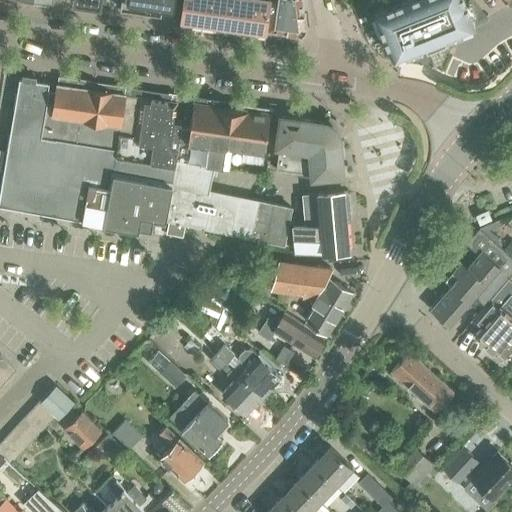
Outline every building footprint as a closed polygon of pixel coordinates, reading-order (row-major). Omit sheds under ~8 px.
[(174,10),(174,0),(120,0),(120,9),(161,15),(162,8),(174,10)] [(184,0),(182,18),(227,24),(267,30),(270,0),(184,0)] [(270,0),(267,30),(295,33),(299,34),(305,27),(305,23),(301,0),(270,0)] [(465,0),(395,0),(374,9),(393,57),(424,44),(427,50),(446,42),(444,36),(475,23),(465,0)] [(15,108),(0,202),(0,204),(8,206),(16,207),(147,229),(153,230),(155,220),(168,222),(185,225),(191,227),(199,228),(208,230),(295,246),(294,225),(294,217),(291,215),(293,207),(210,191),(215,165),(177,159),(182,124),(174,123),(177,101),(125,94),(117,148),(56,138),(56,140),(41,137),(43,122),(44,122),(48,92),(49,83),(34,81),(19,79),(15,108)] [(43,122),(41,137),(56,140),(56,138),(117,148),(125,94),(94,89),(58,84),(56,93),(48,92),(44,122),(43,122)] [(182,124),(177,159),(215,165),(215,164),(225,165),(228,143),(233,109),(194,104),(185,103),(182,124)] [(228,143),(225,165),(262,170),(265,149),(270,115),(233,109),(228,143)] [(334,120),(329,125),(326,123),(322,122),(321,122),(291,117),(281,116),(276,145),(278,145),(275,168),(312,173),(312,175),(341,173),(339,140),(338,140),(337,136),(336,132),(341,127),(334,120)] [(306,226),(294,225),(295,246),(296,251),(324,252),(349,249),(344,190),(304,195),(306,226)] [(488,210),(477,215),(481,223),(491,218),(488,210)] [(511,269),(511,258),(477,228),(466,242),(478,252),(430,307),(448,323),(473,294),(483,303),(511,269)] [(511,239),(511,240),(503,250),(511,257),(511,239)] [(327,277),(332,269),(279,262),(258,259),(256,279),(274,284),(272,290),(303,294),(302,297),(312,299),(310,301),(316,304),(306,320),(328,333),(352,293),(327,277)] [(511,293),(511,281),(508,278),(472,319),(480,326),(474,333),(505,359),(511,350),(511,295),(511,293)] [(259,333),(268,339),(273,331),(314,356),(325,339),(284,313),(278,323),(268,318),(259,333)] [(225,344),(218,352),(264,395),(281,376),(258,355),(257,355),(250,348),(244,349),(239,354),(240,360),(234,354),(235,353),(225,344)] [(284,345),(276,358),(285,364),(294,351),(284,345)] [(186,374),(159,349),(148,361),(174,386),(186,374)] [(392,370),(437,411),(454,392),(410,351),(392,370)] [(247,413),(264,395),(218,352),(211,359),(221,368),(222,366),(229,372),(228,373),(235,380),(224,392),(247,413)] [(1,354),(0,355),(0,368),(9,376),(16,368),(1,354)] [(0,368),(0,382),(2,384),(9,376),(0,368)] [(55,385),(40,401),(60,418),(74,402),(55,385)] [(216,432),(228,419),(195,389),(170,415),(210,452),(223,438),(216,432)] [(40,401),(33,409),(49,423),(56,415),(40,401)] [(33,409),(26,417),(42,431),(49,423),(33,409)] [(94,436),(101,429),(81,409),(63,427),(82,447),(85,444),(88,447),(96,439),(94,436)] [(42,431),(26,417),(19,426),(34,439),(42,431)] [(142,436),(126,421),(114,433),(130,449),(142,436)] [(172,467),(185,478),(203,459),(167,425),(160,432),(174,445),(159,461),(169,470),(172,467)] [(19,426),(12,434),(27,447),(34,439),(19,426)] [(12,434),(4,442),(20,456),(27,447),(12,434)] [(401,490),(409,498),(439,467),(412,441),(391,462),(411,481),(401,490)] [(4,442),(0,446),(0,452),(13,464),(20,456),(4,442)] [(352,466),(331,445),(314,463),(336,483),(352,466)] [(462,446),(443,467),(458,480),(477,460),(462,446)] [(476,497),(485,506),(511,477),(511,464),(499,452),(474,479),(484,488),(476,497)] [(320,500),(336,483),(314,463),(298,479),(320,500)] [(367,473),(359,481),(366,487),(384,505),(378,511),(400,511),(388,501),(393,497),(374,479),(367,473)] [(326,511),(329,509),(320,500),(298,479),(282,496),(297,511),(326,511)] [(117,496),(106,507),(110,511),(145,511),(155,502),(149,495),(146,498),(134,485),(126,492),(115,481),(109,488),(117,496)] [(159,483),(155,487),(155,494),(159,498),(166,491),(159,483)] [(22,504),(30,511),(62,511),(38,489),(22,504)] [(266,511),(297,511),(282,496),(266,511)] [(0,504),(0,511),(14,511),(4,501),(0,504)] [(93,511),(84,501),(72,511),(110,511),(106,507),(100,511),(93,511)]
